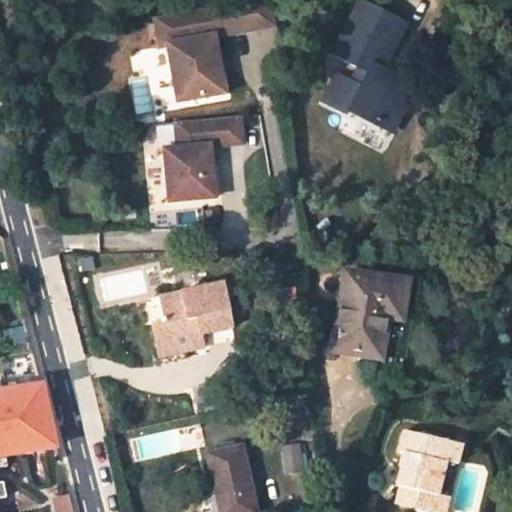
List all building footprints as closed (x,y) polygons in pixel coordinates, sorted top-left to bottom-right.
[(267,0),(253,0),(152,18),(157,47),(164,45),(174,103),(223,94),(212,37),(272,26),(267,0)] [(333,55),(368,74),(361,87),(337,75),(323,101),(348,114),(350,110),(390,130),(413,85),(382,69),(405,24),(360,0),(333,55)] [(239,116),(174,122),(176,148),(163,150),(168,201),(213,198),(209,147),(241,144),(239,116)] [(171,125),(156,127),(158,149),(174,147),(171,125)] [(344,272),(332,352),(379,359),(386,319),(399,321),(406,282),(344,272)] [(198,335),(233,328),(223,283),(158,296),(164,320),(150,323),(154,342),(157,357),(201,348),(198,335)] [(0,392),(0,498),(4,498),(1,483),(0,483),(0,456),(4,456),(56,448),(41,386),(0,392)] [(404,454),(392,505),(422,511),(443,511),(461,445),(403,430),(398,453),(404,454)] [(255,511),(241,446),(207,454),(219,511),(255,511)] [(4,456),(0,456),(0,483),(1,483),(9,482),(4,456)] [(70,511),(66,495),(53,498),(56,511),(70,511)]
